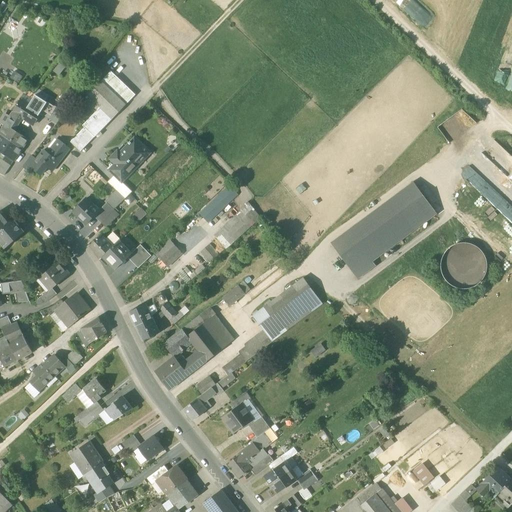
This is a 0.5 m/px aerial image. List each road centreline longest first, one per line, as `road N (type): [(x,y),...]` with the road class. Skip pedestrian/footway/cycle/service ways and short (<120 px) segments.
road 1 (tertiary): [(36,209),(90,269),(149,383),(252,511)]
road 2 (track): [(376,0),(511,127)]
road 3 (residential): [(36,209),(148,93)]
road 4 (track): [(148,93),(238,0)]
